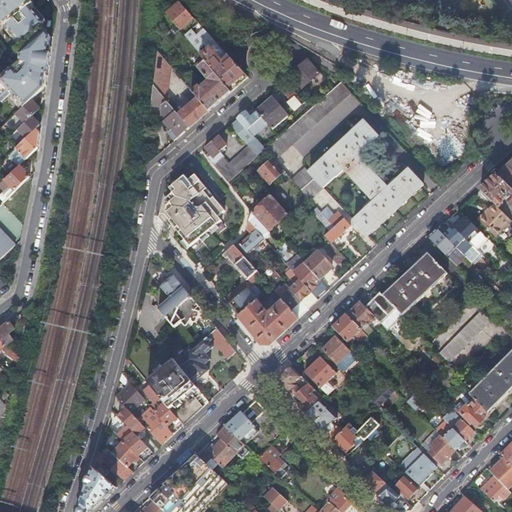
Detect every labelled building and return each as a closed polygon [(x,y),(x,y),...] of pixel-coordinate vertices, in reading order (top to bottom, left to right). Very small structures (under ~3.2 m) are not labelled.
[(41,13),(30,0),(0,0),(0,22),(4,20),(16,35),(17,34),(25,43),(42,27),(45,24),(38,16),(41,13)] [(193,18),(179,2),(166,14),(180,29),(193,18)] [(10,70),(0,79),(0,101),(1,103),(11,95),(24,109),(26,106),(32,101),(41,92),(44,89),(51,38),(47,32),(46,33),(42,27),(25,43),(16,51),(21,57),(20,64),(12,72),(10,70)] [(209,50),(216,43),(204,30),(197,36),(209,50)] [(209,50),(197,36),(189,42),(201,57),(203,58),(231,93),(247,78),(216,43),(209,50)] [(158,51),(155,86),(166,100),(170,65),(158,51)] [(198,99),(209,112),(231,93),(203,58),(195,65),(208,80),(200,87),(199,86),(192,91),(198,99)] [(302,88),(320,73),(308,59),(291,75),(302,88)] [(330,92),(333,89),(322,75),(318,78),(330,92)] [(275,160),(350,93),(340,82),(333,89),(330,92),(311,108),(265,149),(275,160)] [(285,83),(279,88),(290,100),(295,95),(297,94),(285,83)] [(155,86),(152,105),(160,107),(167,101),(166,100),(155,86)] [(287,102),(295,111),(303,104),(295,95),(287,102)] [(176,111),(190,128),(209,112),(198,99),(193,103),(187,96),(173,108),(176,111)] [(272,99),(257,112),(261,117),(265,121),(272,130),(287,117),(272,99)] [(24,109),(17,115),(26,124),(35,115),(41,110),(32,101),(26,106),(24,109)] [(168,133),(175,141),(190,128),(176,111),(164,122),(171,130),(168,133)] [(258,156),(265,149),(248,130),(261,117),(257,112),(256,112),(251,116),(249,114),(247,111),(238,119),(231,125),(249,145),(258,156)] [(39,119),(35,115),(26,124),(19,131),(9,139),(18,148),(37,130),(41,125),(37,121),(39,119)] [(354,221),(368,236),(424,186),(409,170),(388,189),(358,156),(379,137),(364,121),(309,172),(305,168),(292,179),(302,190),(314,179),(323,188),(344,170),(374,203),(354,221)] [(39,149),(41,134),(37,130),(18,148),(17,149),(27,160),(39,149)] [(443,159),(450,148),(423,133),(416,144),(443,159)] [(208,157),(228,182),(258,156),(249,145),(229,163),(224,157),(225,156),(221,151),(227,146),(218,136),(206,147),(212,155),(208,157)] [(18,148),(9,139),(8,140),(17,149),(18,148)] [(272,160),(259,171),(270,184),(283,173),(272,160)] [(21,187),(31,177),(20,166),(11,176),(4,180),(15,191),(20,187),(21,187)] [(511,172),(505,166),(496,174),(511,190),(511,172)] [(511,190),(496,174),(480,190),(494,203),(498,208),(503,203),(503,200),(508,195),(510,197),(508,199),(508,202),(511,205),(511,190)] [(173,194),(168,198),(172,202),(169,205),(166,207),(166,213),(169,217),(172,220),(170,222),(191,247),(222,221),(218,217),(225,211),(214,198),(211,200),(204,191),(206,189),(204,187),(195,176),(188,181),(184,176),(172,187),(176,191),(173,194)] [(314,179),(302,190),(310,200),(323,188),(314,179)] [(211,200),(214,198),(206,189),(204,191),(211,200)] [(272,195),(262,204),(279,223),(288,215),(282,207),(278,203),(272,195)] [(498,241),(511,227),(511,221),(498,208),(494,203),(477,220),(498,241)] [(262,204),(252,213),(269,232),(279,223),(262,204)] [(325,236),(331,243),(350,226),(338,212),(334,216),(327,207),(321,213),(334,228),(330,231),(325,236)] [(321,213),(321,212),(317,216),(330,231),(334,228),(321,213)] [(265,240),(271,234),(269,232),(252,213),(249,221),(257,230),(265,240)] [(464,216),(453,227),(463,236),(468,231),(473,237),(474,236),(476,236),(479,233),(479,231),(464,216)] [(255,231),(257,230),(249,221),(249,225),(248,229),(247,230),(251,235),(240,245),(248,254),(263,241),(255,231)] [(0,275),(23,255),(23,243),(1,223),(0,223),(0,275)] [(453,227),(443,236),(456,249),(463,242),(468,248),(471,245),(463,236),(453,227)] [(428,238),(457,266),(465,258),(456,249),(443,236),(437,230),(428,238)] [(255,282),(262,276),(257,271),(234,245),(224,255),(226,258),(230,255),(248,275),(246,276),(248,279),(251,277),(255,282)] [(330,290),(341,279),(331,269),(333,268),(318,252),(306,264),(330,290)] [(272,268),(282,259),(278,254),(257,271),(262,276),(272,268)] [(384,297),(403,317),(448,274),(429,255),(384,297)] [(160,273),(150,262),(148,271),(154,278),(156,276),(160,273)] [(305,263),(294,273),(299,278),(318,301),(330,290),(306,264),(305,263)] [(299,278),(294,273),(291,269),(286,273),(292,280),(293,279),(297,284),(291,289),(293,291),(309,309),(318,301),(299,278)] [(171,299),(183,288),(181,285),(174,276),(172,274),(160,285),(171,299)] [(293,279),(292,280),(287,284),(291,289),(297,284),(293,279)] [(236,299),(250,287),(246,284),(242,287),(241,285),(232,293),(225,299),(226,300),(230,305),(236,299)] [(301,316),(309,309),(293,291),(291,289),(287,284),(282,288),(277,293),(292,311),(294,308),(301,316)] [(234,310),(239,316),(252,305),(260,299),(250,287),(236,299),(230,305),(234,310)] [(190,295),(183,288),(171,299),(159,309),(175,328),(181,322),(185,326),(189,322),(190,321),(191,319),(194,320),(194,321),(194,322),(195,322),(195,323),(196,323),(197,323),(198,322),(198,321),(198,320),(198,319),(197,319),(197,318),(199,312),(197,311),(195,310),(195,309),(196,308),(197,307),(198,306),(190,295)] [(252,305),(239,316),(251,331),(262,345),(270,346),(299,319),(292,311),(277,293),(274,291),(272,288),(260,299),(252,305)] [(400,320),(403,317),(384,297),(381,294),(374,300),(371,303),(366,308),(377,319),(381,324),(393,312),(400,320)] [(360,302),(346,315),(357,325),(361,330),(367,324),(369,326),(377,319),(366,308),(360,302)] [(294,308),(292,311),(299,319),(301,316),(294,308)] [(447,362),(449,363),(491,321),(482,311),(439,354),(447,362)] [(346,315),(332,328),(348,343),(356,335),(363,342),(368,337),(366,335),(361,330),(357,325),(346,315)] [(23,330),(15,319),(0,330),(0,339),(5,347),(13,341),(19,337),(17,333),(23,330)] [(217,330),(211,322),(202,330),(208,338),(217,330)] [(233,350),(217,330),(208,338),(193,350),(191,347),(175,360),(195,385),(197,383),(202,389),(209,382),(205,377),(211,371),(206,365),(211,360),(207,354),(214,348),(210,342),(212,341),(228,360),(236,353),(233,350)] [(336,366),(343,373),(352,365),(345,357),(350,353),(336,338),(323,350),(337,364),(336,366)] [(5,347),(0,339),(0,350),(2,349),(4,351),(4,352),(19,363),(20,358),(9,350),(5,347)] [(20,358),(21,353),(11,346),(9,350),(20,358)] [(471,397),(474,400),(488,413),(511,388),(511,351),(469,395),(471,397)] [(321,389),(337,373),(321,357),(305,373),(321,389)] [(195,385),(175,360),(148,382),(150,385),(160,397),(165,403),(177,418),(184,426),(204,408),(192,392),(197,388),(195,385)] [(295,395),(308,383),(291,366),(281,375),(281,383),(285,388),(293,397),(295,395)] [(132,385),(122,374),(121,379),(129,388),(132,385)] [(320,402),(324,398),(308,383),(295,395),(293,397),(300,405),(307,414),(320,402)] [(378,391),(386,398),(394,390),(387,383),(378,391)] [(421,389),(417,393),(421,397),(430,387),(427,383),(421,389)] [(145,400),(132,385),(129,388),(118,398),(125,406),(127,408),(138,420),(144,413),(146,412),(143,409),(137,415),(133,411),(142,402),(145,400)] [(160,397),(150,385),(144,391),(154,403),(160,397)] [(376,406),(377,407),(386,398),(378,391),(370,400),(376,406)] [(8,396),(5,392),(0,396),(0,416),(2,418),(5,405),(2,401),(8,396)] [(421,397),(417,393),(409,402),(414,407),(422,399),(421,397)] [(459,412),(467,405),(462,400),(455,407),(459,412)] [(488,413),(474,400),(468,406),(467,405),(459,412),(471,424),(473,422),(477,426),(481,422),(483,423),(490,415),(488,413)] [(242,412),(235,419),(225,428),(240,441),(245,446),(259,432),(255,428),(256,427),(252,424),(266,411),(256,401),(242,413),(242,412)] [(319,428),(322,431),(337,418),(320,402),(307,414),(319,428)] [(167,427),(177,418),(165,403),(155,412),(167,426),(167,427)] [(144,413),(138,420),(142,424),(146,421),(151,427),(148,430),(162,444),(173,434),(167,427),(167,426),(155,412),(151,407),(146,412),(144,413)] [(133,431),(134,432),(137,436),(146,428),(142,424),(138,420),(127,408),(123,411),(118,416),(131,429),(133,431)] [(453,409),(443,419),(445,421),(452,428),(462,419),(453,409)] [(361,437),(365,441),(366,440),(367,439),(380,425),(372,418),(355,435),(346,427),(342,431),(334,440),(340,446),(347,453),(355,444),(354,444),(361,437)] [(462,419),(452,428),(465,441),(471,435),(472,437),(476,433),(462,419)] [(452,428),(445,421),(436,431),(440,436),(442,438),(455,451),(457,452),(461,449),(459,447),(465,441),(452,428)] [(328,438),(332,442),(334,440),(342,431),(336,425),(326,436),(328,438)] [(146,428),(137,436),(142,441),(148,435),(145,432),(146,428)] [(240,441),(225,428),(217,435),(222,440),(216,448),(213,446),(207,452),(203,449),(196,455),(213,470),(219,464),(223,468),(245,445),(240,441)] [(436,431),(435,431),(427,440),(432,445),(440,436),(436,431)] [(137,436),(134,432),(124,441),(139,457),(144,453),(145,454),(151,450),(149,448),(142,441),(137,436)] [(440,436),(432,445),(446,459),(455,451),(442,438),(440,436)] [(432,445),(427,440),(422,445),(429,453),(434,448),(431,445),(432,445)] [(139,457),(124,441),(119,446),(120,447),(113,453),(128,468),(129,467),(133,463),(135,465),(141,459),(139,457)] [(511,443),(500,455),(504,459),(511,466),(511,443)] [(446,459),(432,445),(431,445),(434,448),(429,453),(441,465),(446,459)] [(280,457),(282,455),(272,446),(270,449),(260,459),(277,474),(282,479),(288,473),(285,470),(289,465),(280,457)] [(100,453),(97,462),(101,465),(104,461),(125,481),(134,473),(129,467),(128,468),(113,453),(110,450),(105,457),(100,453)] [(423,454),(405,473),(420,486),(428,493),(430,490),(423,483),(424,483),(423,482),(426,478),(427,479),(428,478),(427,477),(431,473),(432,472),(435,468),(436,468),(437,467),(436,467),(423,454)] [(213,470),(196,455),(174,475),(164,485),(166,486),(160,492),(158,490),(150,498),(152,501),(155,503),(155,502),(165,511),(201,511),(207,506),(216,497),(228,484),(213,470)] [(511,486),(511,466),(504,459),(490,472),(491,473),(494,476),(508,491),(511,486)] [(367,484),(375,493),(386,484),(367,467),(359,474),(367,484)] [(96,470),(95,468),(79,511),(91,511),(117,488),(106,479),(104,481),(106,483),(103,485),(101,484),(104,477),(96,470)] [(491,473),(490,472),(487,469),(480,475),(484,479),(491,473)] [(408,499),(419,487),(406,475),(395,487),(396,488),(395,490),(400,495),(401,493),(408,499)] [(503,501),(510,493),(508,491),(494,476),(488,483),(486,484),(480,490),(497,506),(503,501)] [(483,481),(479,477),(473,483),(477,487),(483,481)] [(385,505),(390,510),(393,506),(391,504),(393,502),(395,504),(401,498),(386,484),(375,493),(385,505)] [(280,511),(289,502),(274,488),(265,497),(273,505),(278,510),(280,511)] [(344,495),(339,489),(328,502),(330,504),(322,511),(353,511),(354,507),(344,495)] [(480,511),(465,498),(452,511),(480,511)] [(165,511),(155,502),(155,503),(147,511),(145,509),(142,511),(165,511)]
